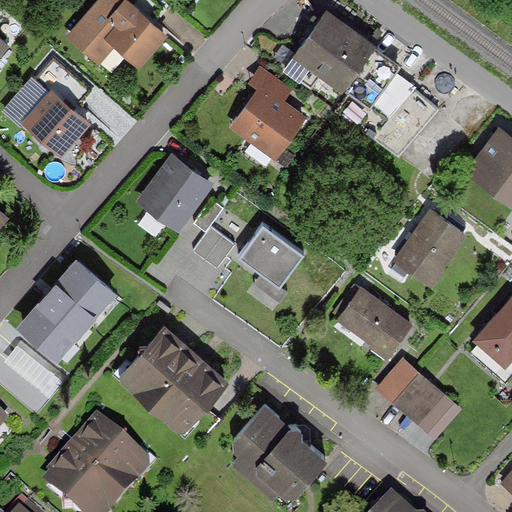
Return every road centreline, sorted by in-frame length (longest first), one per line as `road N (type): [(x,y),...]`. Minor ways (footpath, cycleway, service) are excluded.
road 1 (residential): [(453,507),(273,368),(163,296)]
road 2 (residential): [(63,222),(257,0)]
road 3 (residential): [(511,102),(372,0)]
